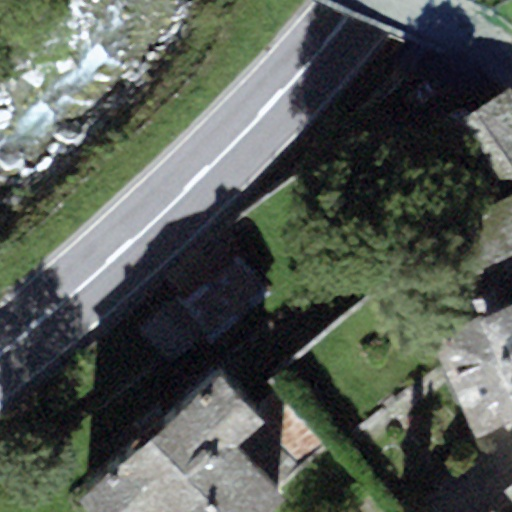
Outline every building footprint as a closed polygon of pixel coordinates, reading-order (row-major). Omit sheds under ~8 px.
[(511,90),(424,138),(483,290),(419,320),(474,440),(511,420),(511,90)] [(180,295),(228,253),(211,236),(164,277),(180,295)] [(211,346),(270,293),(232,250),(228,253),(180,295),(172,302),(205,339),(211,346)] [(205,339),(172,302),(138,332),(171,369),(205,339)] [(220,375),(78,502),(87,511),(269,511),(284,499),(236,446),(262,422),(220,375)]
